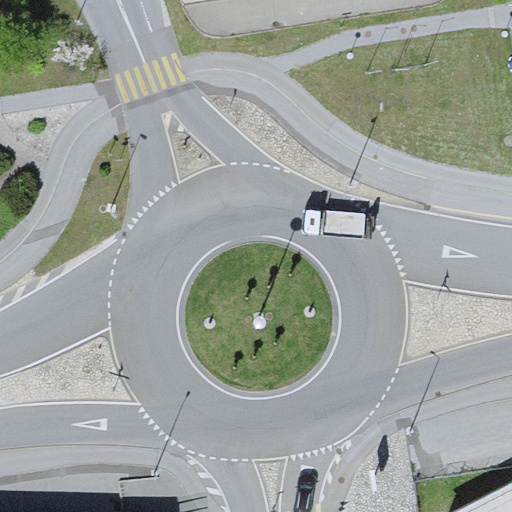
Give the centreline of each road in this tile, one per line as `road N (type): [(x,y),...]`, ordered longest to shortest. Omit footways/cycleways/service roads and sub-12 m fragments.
road 1 (primary): [(0,431),(214,423)]
road 2 (primary): [(343,396),(511,354)]
road 3 (primary): [(148,279),(142,322),(153,364),(178,399),(214,423)]
road 4 (unclassified): [(149,77),(163,249)]
road 5 (unclassified): [(269,200),(149,77)]
road 6 (primary): [(148,279),(0,341)]
road 7 (primary): [(511,268),(356,252)]
road 8 (primary): [(343,396),(365,364),(375,326),(372,287),(356,252)]
road 9 (primary): [(214,423),(286,429),(343,396)]
road 10 (primary): [(269,200),(229,204),(192,221),(163,249)]
